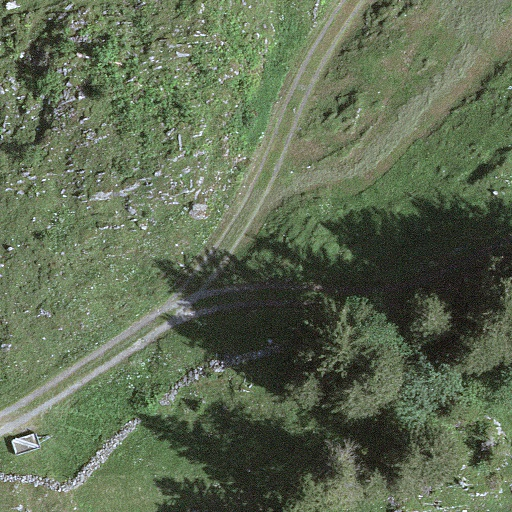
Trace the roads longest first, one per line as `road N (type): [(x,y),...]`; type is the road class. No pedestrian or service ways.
road 1 (track): [(511,220),(240,287),(158,319),(0,417)]
road 2 (track): [(158,319),(258,215),(371,0)]
